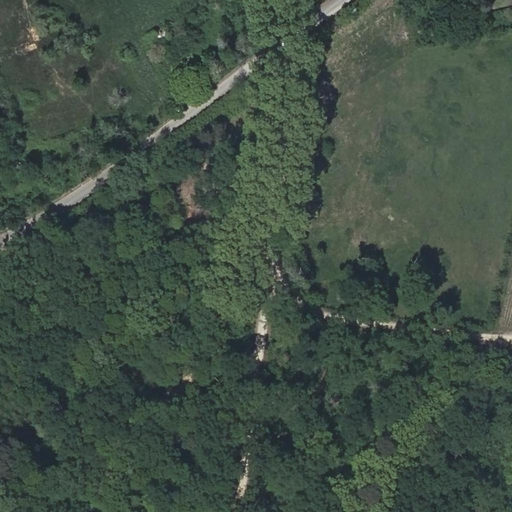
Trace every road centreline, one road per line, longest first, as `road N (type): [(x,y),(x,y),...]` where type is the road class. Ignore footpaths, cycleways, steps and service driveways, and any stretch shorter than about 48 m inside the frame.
road 1 (track): [(494,337),(333,316),(267,267),(236,511)]
road 2 (unclassified): [(0,240),(73,197),(340,0)]
road 3 (unknown): [(90,511),(264,293)]
road 4 (track): [(267,267),(289,67),(284,0)]
